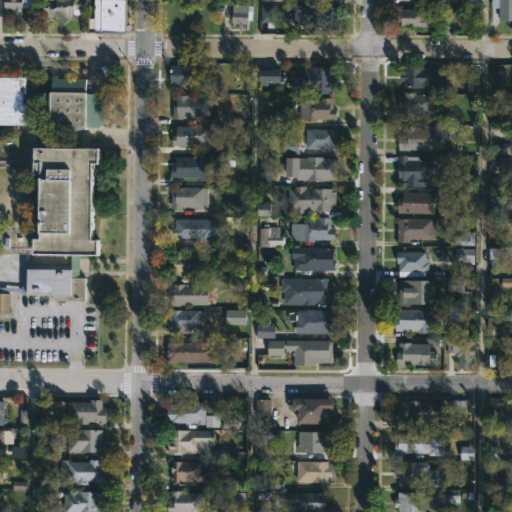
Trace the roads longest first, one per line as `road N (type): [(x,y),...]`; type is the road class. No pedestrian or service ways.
road 1 (residential): [(365,511),(365,0)]
road 2 (residential): [(140,384),(145,0)]
road 3 (residential): [(511,386),(140,384)]
road 4 (residential): [(145,48),(511,49)]
road 5 (residential): [(0,46),(145,48)]
road 6 (residential): [(140,384),(0,382)]
road 7 (residential): [(139,511),(140,384)]
